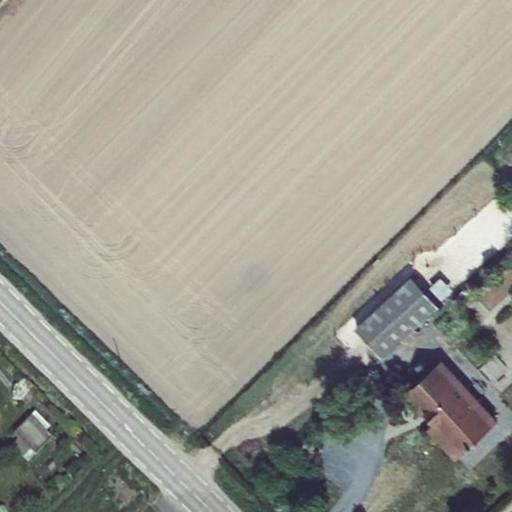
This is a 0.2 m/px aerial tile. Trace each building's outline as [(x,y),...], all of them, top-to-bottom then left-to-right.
[(414,277),(357,328),(384,357),(441,307),(414,277)] [(445,360),(406,395),(424,416),(427,414),(436,424),(429,431),(457,461),(500,422),(445,360)] [(34,415),(30,419),(45,434),(49,430),(34,415)] [(30,419),(12,437),(18,441),(34,457),(52,440),(45,434),(30,419)] [(34,457),(18,441),(10,448),(27,465),(34,457)]
